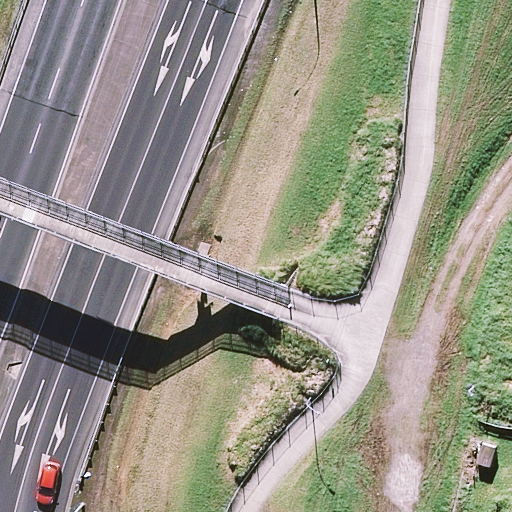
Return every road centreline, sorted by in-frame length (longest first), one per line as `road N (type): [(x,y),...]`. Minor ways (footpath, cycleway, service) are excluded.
road 1 (trunk): [(203,0),(74,339),(19,511)]
road 2 (track): [(511,170),(450,266),(404,511)]
road 3 (trunk): [(0,219),(76,0)]
